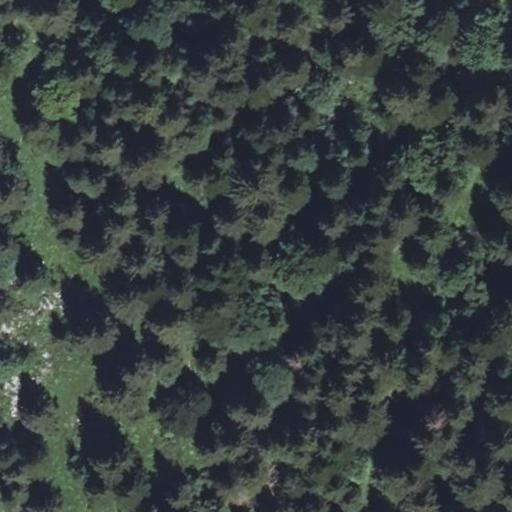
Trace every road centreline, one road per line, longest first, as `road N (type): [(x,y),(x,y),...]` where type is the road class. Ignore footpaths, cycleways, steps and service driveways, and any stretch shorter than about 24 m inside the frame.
road 1 (track): [(73,511),(67,408),(114,324),(94,282),(54,246),(18,123),(17,91),(84,0)]
road 2 (track): [(364,511),(419,330),(511,108)]
